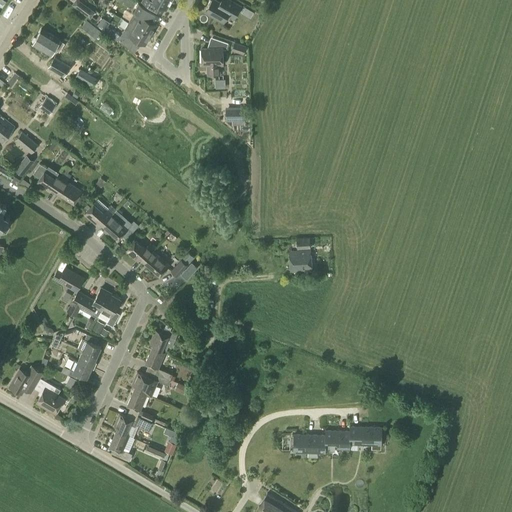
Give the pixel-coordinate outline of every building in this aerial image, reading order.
[(96,19),(92,16),(95,12),(78,0),(75,0),(72,5),(96,23),(101,17),(99,15),(96,19)] [(103,0),(99,6),(105,11),(112,1),(110,0),(103,0)] [(166,9),(171,0),(142,0),(142,2),(152,8),(155,2),(166,9)] [(228,0),(225,6),(215,0),(212,0),(210,0),(208,4),(209,6),(205,12),(223,22),(228,15),(234,19),(241,6),(229,0),(228,0)] [(14,7),(21,10),(23,4),(16,2),(14,7)] [(129,22),(151,35),(157,25),(147,20),(152,12),(139,5),(129,22)] [(105,30),(110,22),(102,18),(98,25),(105,30)] [(94,40),(100,32),(86,20),(79,29),(94,40)] [(146,45),(151,35),(129,22),(118,41),(130,50),(136,40),(146,45)] [(63,77),(73,60),(60,52),(61,50),(56,47),(60,40),(42,29),(33,44),(54,57),(48,67),(63,77)] [(220,74),(219,64),(223,64),(223,50),(226,50),(229,43),(214,38),(211,47),(209,49),(202,49),(202,65),(208,65),(208,75),(220,74)] [(234,42),(232,51),(243,55),(246,46),(234,42)] [(92,86),(97,78),(80,69),(73,80),(88,89),(91,86),(92,86)] [(7,101),(12,105),(16,99),(11,96),(7,101)] [(49,114),(56,104),(46,97),(39,107),(49,114)] [(245,110),(227,110),(227,111),(227,120),(245,120),(245,110)] [(0,140),(3,142),(14,126),(0,115),(0,140)] [(31,153),(38,145),(22,131),(15,140),(31,153)] [(22,176),(34,161),(26,155),(15,170),(22,176)] [(57,192),(68,174),(64,171),(60,177),(57,175),(55,178),(45,171),(47,168),(39,163),(33,173),(40,178),(36,183),(50,191),(52,188),(57,192)] [(68,174),(57,192),(74,203),(81,191),(67,181),(71,176),(68,174)] [(0,231),(2,228),(6,227),(10,222),(8,216),(2,213),(7,206),(0,201),(0,231)] [(116,210),(117,209),(111,204),(107,210),(106,210),(104,213),(94,204),(85,215),(97,225),(99,222),(102,225),(116,210)] [(122,215),(116,210),(102,225),(119,240),(128,229),(118,220),(122,215)] [(98,237),(104,229),(100,226),(94,233),(98,237)] [(130,229),(125,235),(129,239),(135,233),(130,229)] [(297,249),(310,248),(309,238),(296,239),(297,249)] [(143,262),(153,251),(156,248),(150,243),(145,249),(135,240),(126,251),(137,261),(140,259),(143,262)] [(0,260),(2,262),(9,250),(0,244),(0,260)] [(153,251),(143,262),(159,276),(169,266),(153,251)] [(290,272),(312,271),(311,251),(289,252),(290,272)] [(187,260),(183,257),(170,271),(177,277),(192,259),(189,257),(187,260)] [(84,278),(65,268),(63,271),(58,268),(52,277),(58,280),(76,291),(84,278)] [(86,296),(79,308),(97,318),(101,310),(102,311),(110,295),(111,295),(111,294),(101,288),(94,300),(86,295),(86,296)] [(79,308),(86,296),(78,291),(67,311),(75,316),(79,308)] [(120,300),(111,295),(110,295),(102,311),(111,316),(120,300)] [(115,326),(121,329),(128,316),(122,313),(115,326)] [(97,320),(92,329),(99,333),(104,324),(97,320)] [(103,328),(100,334),(106,337),(109,331),(103,328)] [(151,348),(161,352),(168,335),(155,330),(150,343),(153,344),(151,348)] [(57,348),(60,340),(64,332),(56,335),(52,345),(57,348)] [(82,351),(96,357),(100,346),(87,340),(82,351)] [(155,366),(161,352),(151,348),(145,362),(155,366)] [(94,361),(96,357),(82,351),(78,361),(77,362),(91,368),(91,367),(94,368),(96,362),(94,361)] [(77,362),(78,361),(74,359),(70,369),(71,370),(68,376),(79,380),(81,375),(87,377),(91,368),(77,362)] [(31,391),(32,391),(34,388),(40,378),(43,372),(31,364),(26,373),(19,369),(9,386),(22,394),(25,389),(25,388),(31,391)] [(156,373),(170,379),(172,374),(158,368),(156,373)] [(133,390),(146,396),(147,394),(144,392),(150,377),(137,372),(132,385),(134,386),(133,390)] [(168,385),(170,379),(156,373),(153,379),(168,385)] [(56,387),(40,378),(34,388),(42,393),(37,402),(55,413),(64,399),(53,392),(56,387)] [(187,387),(184,393),(189,395),(192,389),(187,387)] [(140,410),(146,396),(133,390),(126,405),(137,409),(137,408),(140,410)] [(151,421),(153,415),(143,411),(140,417),(151,421)] [(126,435),(133,419),(118,413),(113,425),(116,427),(115,430),(126,435)] [(140,417),(138,415),(134,423),(149,430),(152,421),(151,421),(140,417)] [(372,445),(371,449),(381,449),(381,444),(381,427),(350,426),(349,431),(349,445),(372,445)] [(129,436),(126,435),(115,430),(109,446),(116,449),(114,454),(129,460),(132,453),(123,449),(129,436)] [(325,449),(349,449),(349,445),(349,431),(325,430),(325,435),(325,449)] [(293,451),(308,452),(307,457),(317,457),(317,452),(325,452),(325,449),(325,435),(294,434),(293,451)] [(172,454),(176,444),(168,441),(164,451),(172,454)] [(164,456),(165,452),(148,445),(147,450),(164,456)] [(162,477),(164,471),(162,471),(166,461),(161,460),(158,469),(159,469),(156,475),(162,477)] [(297,511),(298,511),(267,493),(254,511),(297,511)]
